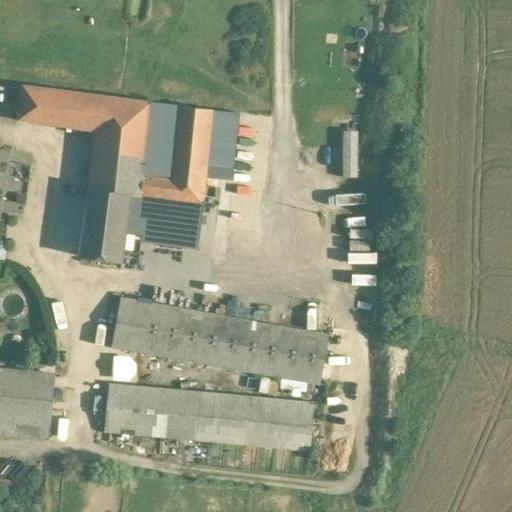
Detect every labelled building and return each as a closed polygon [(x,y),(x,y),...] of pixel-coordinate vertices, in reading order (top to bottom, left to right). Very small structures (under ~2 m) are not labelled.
[(71,92),(22,86),(17,121),(67,127),(71,92)] [(149,102),(71,92),(67,127),(86,130),(84,141),(92,142),(87,189),(130,194),(129,195),(201,204),(211,110),(177,105),(169,178),(142,175),(149,102)] [(177,105),(149,102),(142,175),(169,178),(177,105)] [(130,194),(87,189),(77,256),(120,263),(129,195),(130,194)] [(201,204),(129,195),(124,237),(196,246),(201,204)] [(302,233),(314,234),(315,206),(303,206),(302,233)] [(327,336),(120,298),(111,346),(318,383),(327,336)] [(54,374),(0,369),(0,421),(15,423),(14,436),(48,439),(54,374)] [(313,402),(108,384),(103,431),(308,450),(313,402)] [(0,478),(9,487),(23,471),(6,456),(0,463),(0,478)]
